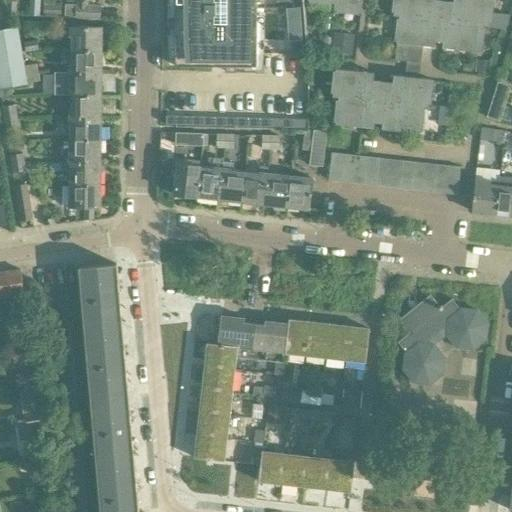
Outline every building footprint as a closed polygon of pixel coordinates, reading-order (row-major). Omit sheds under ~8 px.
[(175,0),(175,1),(174,2),(174,5),(175,6),(175,30),(174,31),(174,34),(175,35),(175,64),(177,66),(198,66),(199,67),(203,67),(204,66),(226,66),(226,69),(228,72),(236,72),(236,66),(254,66),(257,64),(257,35),(258,34),(258,31),(257,30),(257,6),(258,5),(258,2),(257,1),(256,0),(175,0)] [(334,0),(334,4),(333,10),(336,11),(337,7),(359,10),(358,13),(361,13),(362,0),(334,0)] [(393,13),(392,16),(399,17),(398,19),(401,20),(399,42),(396,42),(395,43),(396,43),(395,59),(395,60),(406,62),(421,63),(422,47),(433,48),(434,42),(442,43),(441,49),(479,53),(479,51),(476,51),(479,28),(482,29),(482,26),(488,27),(488,23),(485,23),(487,1),(491,1),(491,0),(452,0),(452,3),(433,1),(432,0),(397,0),(396,13),(393,13)] [(101,5),(76,4),(75,18),(100,20),(101,5)] [(300,8),(287,10),(290,41),(302,40),(300,8)] [(101,50),(101,27),(70,27),(70,36),(75,36),(75,50),(101,50)] [(25,74),(24,66),(18,28),(0,31),(0,88),(26,84),(26,83),(25,74)] [(24,43),(25,52),(38,49),(37,41),(24,43)] [(302,41),(290,42),(292,54),(304,53),(302,41)] [(70,50),(70,72),(101,72),(101,50),(75,50),(70,50)] [(36,64),(24,66),(25,74),(37,72),(36,64)] [(333,94),(332,97),(338,98),(338,100),(341,101),(339,123),(336,123),(336,125),(373,129),(374,123),(382,124),(381,130),(418,134),(418,132),(416,131),(418,110),(421,110),(421,107),(427,108),(428,104),(424,104),(426,81),(430,81),(430,80),(419,79),(405,77),(392,76),(392,84),(372,82),(373,74),(354,72),(335,70),(335,71),(338,72),(336,94),(333,94)] [(39,81),(37,72),(25,74),(26,83),(39,81)] [(70,72),(70,95),(75,95),(101,95),(101,72),(70,72)] [(486,119),(501,122),(511,85),(497,80),(486,119)] [(70,109),(70,118),(100,118),(101,95),(75,95),(75,109),(70,109)] [(2,107),(4,117),(16,116),(15,105),(2,107)] [(16,116),(4,117),(5,128),(18,126),(16,116)] [(166,116),(166,124),(189,125),(189,117),(166,116)] [(189,117),(189,125),(201,125),(201,117),(189,117)] [(201,117),(201,125),(212,125),(212,117),(201,117)] [(212,117),(212,125),(224,126),(224,118),(212,117)] [(70,118),(70,140),(100,140),(100,118),(70,118)] [(224,118),(224,126),(235,126),(236,118),(224,118)] [(236,118),(235,126),(247,126),(247,118),(236,118)] [(247,118),(247,126),(259,127),(259,119),(247,118)] [(259,119),(259,127),(270,127),(270,119),(259,119)] [(270,119),(270,127),(282,127),(282,119),(270,119)] [(282,119),(282,127),(293,128),(294,120),(282,119)] [(294,120),(293,128),(305,128),(305,120),(294,120)] [(481,128),(480,140),(487,141),(502,142),(503,130),(481,128)] [(311,151),(309,166),(322,167),(325,140),(326,132),(313,131),(312,138),(304,138),(303,150),(311,151)] [(175,145),(202,146),(203,134),(175,133),(175,145)] [(216,148),(225,148),(225,136),(216,136),(216,148)] [(225,136),(225,148),(234,148),(234,136),(225,136)] [(262,149),(271,149),(271,136),(262,136),(262,149)] [(271,136),(271,149),(279,149),(279,137),(271,136)] [(70,140),(70,163),(100,163),(100,140),(70,140)] [(328,181),(341,182),(344,155),(331,153),(328,181)] [(10,156),(11,165),(24,163),(23,154),(10,156)] [(341,182),(352,183),(355,156),(344,155),(341,182)] [(352,183),(364,185),(367,157),(355,156),(352,183)] [(364,185),(375,186),(378,159),(367,157),(364,185)] [(197,197),(219,199),(223,169),(223,162),(223,159),(213,158),(211,168),(200,166),(197,197)] [(174,194),(197,197),(200,166),(201,163),(173,159),(171,176),(176,177),(174,194)] [(375,186),(387,187),(390,160),(378,159),(375,186)] [(387,187),(399,189),(402,161),(390,160),(387,187)] [(399,189),(410,190),(413,163),(402,161),(399,189)] [(219,199),(241,202),(245,172),(233,170),(233,163),(223,162),(223,169),(219,199)] [(24,163),(11,165),(13,173),(25,171),(24,163)] [(70,163),(69,185),(100,185),(100,163),(70,163)] [(410,190),(422,191),(424,164),(413,163),(410,190)] [(422,191),(433,193),(436,165),(424,164),(422,191)] [(433,193),(444,194),(447,166),(436,165),(433,193)] [(241,202),(264,205),(268,174),(268,167),(259,166),(259,173),(245,172),(241,202)] [(447,166),(444,194),(457,195),(459,168),(447,166)] [(264,205),(286,207),(290,177),(268,174),(264,205)] [(498,186),(494,214),(511,216),(511,177),(499,176),(498,183),(498,186)] [(290,177),(286,207),(309,210),(312,180),(290,177)] [(473,197),(471,212),(494,214),(498,186),(489,185),(489,181),(475,180),(473,197)] [(15,187),(20,220),(31,219),(26,185),(15,187)] [(100,185),(69,185),(69,208),(86,209),(93,209),(100,209),(100,185)] [(6,205),(0,206),(0,227),(9,226),(6,205)] [(116,264),(78,268),(100,511),(138,511),(117,272),(116,264)] [(19,269),(7,271),(11,297),(23,295),(19,269)] [(0,298),(11,297),(7,271),(0,272),(0,298)] [(413,383),(429,385),(442,375),(443,359),(433,346),(446,336),(456,348),(473,350),(485,340),(487,324),(477,311),(460,309),(459,310),(450,300),(442,307),(440,305),(438,307),(432,299),(421,309),(418,304),(410,311),(413,315),(402,324),(409,334),(399,342),(407,352),(405,354),(403,370),(413,383)] [(218,344),(218,345),(236,347),(235,358),(250,359),(254,325),(244,323),(245,319),(221,316),(218,344)] [(288,324),(285,353),(305,355),(309,322),(288,320),(288,324)] [(254,325),(250,359),(273,362),(284,363),(285,353),(288,324),(265,321),(264,326),(254,325)] [(309,322),(305,355),(325,358),(329,325),(309,322)] [(329,325),(325,358),(345,360),(348,327),(329,325)] [(348,327),(345,360),(365,362),(369,329),(348,327)] [(207,343),(205,366),(234,369),(235,358),(236,347),(218,345),(218,344),(207,343)] [(284,363),(273,362),(272,374),(283,375),(284,363)] [(205,366),(202,389),(231,392),(234,369),(205,366)] [(26,373),(16,375),(18,388),(39,385),(36,370),(26,371),(26,373)] [(309,389),(308,404),(320,405),(322,385),(315,384),(315,390),(309,389)] [(39,385),(18,388),(20,402),(30,400),(31,403),(41,401),(39,385)] [(202,389),(200,412),(229,415),(231,392),(202,389)] [(280,400),(291,402),(292,390),(281,389),(280,400)] [(356,398),(343,397),(342,405),(355,407),(356,398)] [(250,416),(261,417),(263,403),(252,401),(250,416)] [(265,423),(283,425),(285,407),(267,405),(265,423)] [(32,411),(22,413),(24,423),(44,419),(42,407),(32,409),(32,411)] [(312,421),(327,422),(328,412),(314,410),(312,421)] [(200,412),(197,434),(226,438),(229,415),(200,412)] [(342,431),(357,433),(358,421),(344,419),(342,431)] [(45,420),(18,425),(20,438),(47,433),(45,420)] [(197,434),(195,458),(224,461),(226,438),(197,434)] [(285,454),(262,452),(258,481),(282,484),(285,454)] [(308,457),(285,454),(282,484),(305,486),(308,457)] [(330,460),(308,457),(305,486),(327,489),(330,460)] [(354,462),(330,460),(327,489),(350,491),(354,462)]
